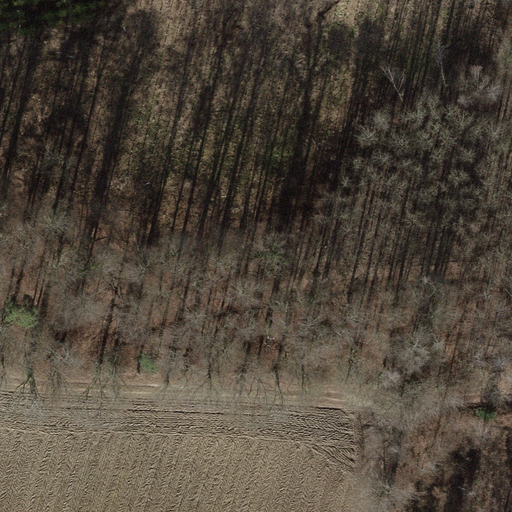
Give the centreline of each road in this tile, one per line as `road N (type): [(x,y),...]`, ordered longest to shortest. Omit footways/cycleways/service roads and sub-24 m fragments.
road 1 (track): [(0,362),(511,394)]
road 2 (track): [(401,389),(377,511)]
